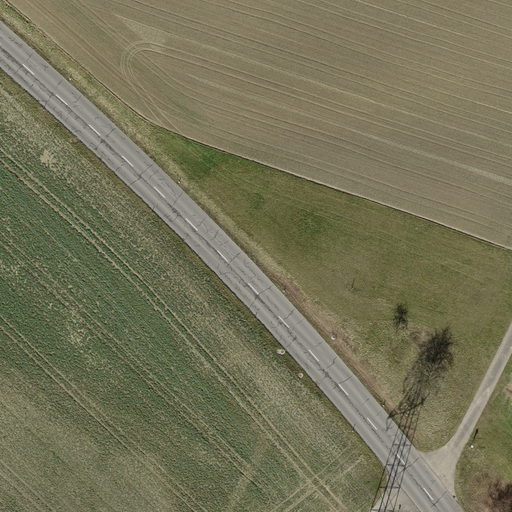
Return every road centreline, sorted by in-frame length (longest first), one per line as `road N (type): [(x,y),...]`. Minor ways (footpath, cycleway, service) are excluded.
road 1 (tertiary): [(442,511),(186,219),(0,45)]
road 2 (track): [(511,341),(454,451),(388,511)]
